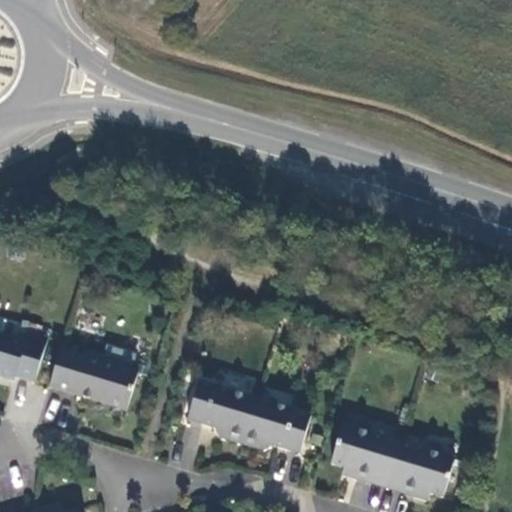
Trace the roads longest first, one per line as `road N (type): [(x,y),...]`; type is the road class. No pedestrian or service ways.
road 1 (primary): [(511,216),(209,119)]
road 2 (residential): [(113,465),(231,489),(290,511)]
road 3 (primary): [(209,119),(42,46)]
road 4 (primary): [(31,94),(209,119)]
